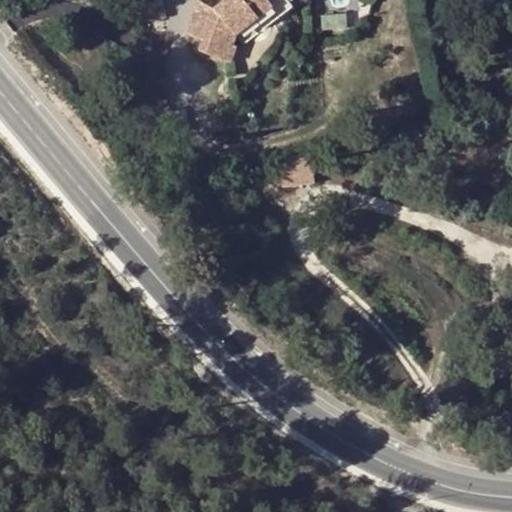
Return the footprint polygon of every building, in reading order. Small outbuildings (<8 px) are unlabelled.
[(159,0),(131,0),(135,14),(161,7),(159,0)] [(206,42),(202,53),(230,62),(235,47),(232,45),(236,33),(272,4),(269,0),(227,0),(217,8),(200,3),(189,35),(206,42)] [(288,0),(269,0),(272,4),(236,33),(246,46),(294,6),(288,0)] [(227,90),(215,92),(220,128),(232,127),(227,90)] [(312,155),(281,158),(283,188),(315,185),(312,155)]
